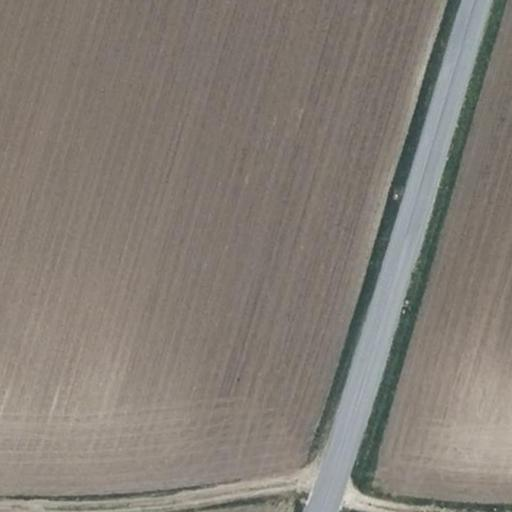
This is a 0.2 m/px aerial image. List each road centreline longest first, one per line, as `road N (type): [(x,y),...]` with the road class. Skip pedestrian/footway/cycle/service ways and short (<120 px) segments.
road 1 (tertiary): [(321,511),(364,404),(483,0)]
road 2 (track): [(345,451),(233,491),(0,506)]
